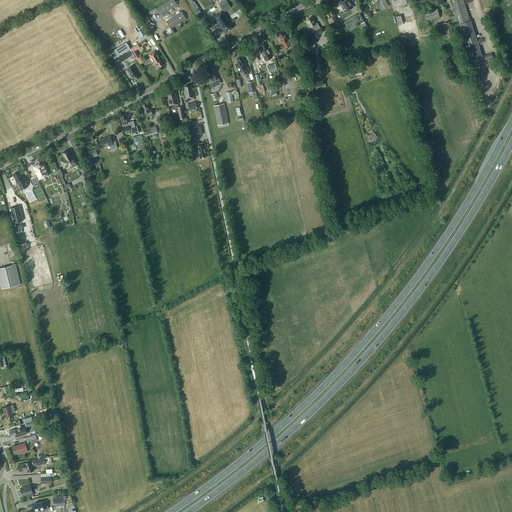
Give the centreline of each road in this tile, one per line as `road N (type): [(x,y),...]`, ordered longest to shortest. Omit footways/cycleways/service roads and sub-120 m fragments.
road 1 (trunk): [(511,120),(463,209),(383,320),(297,411),(171,511)]
road 2 (trunk): [(188,511),(305,417),(391,326),(441,261),(511,142)]
road 3 (tertiary): [(0,166),(193,67)]
road 4 (unclassified): [(193,67),(233,263)]
road 5 (tertiary): [(193,67),(313,0)]
